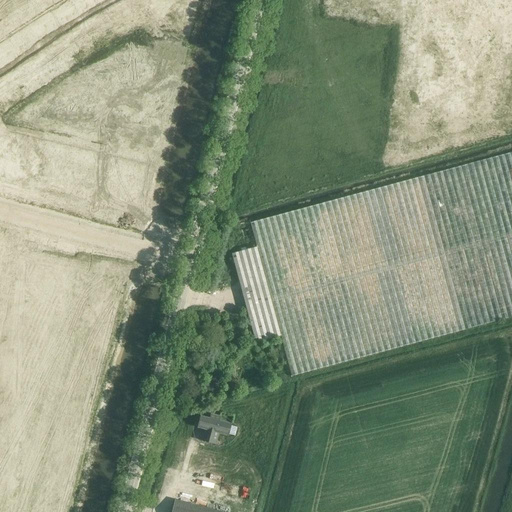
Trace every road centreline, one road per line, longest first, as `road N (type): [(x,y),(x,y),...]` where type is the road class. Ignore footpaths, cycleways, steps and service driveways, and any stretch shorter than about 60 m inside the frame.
road 1 (unclassified): [(191,259),(257,0)]
road 2 (unclassified): [(123,511),(191,259)]
road 3 (unclassified): [(191,259),(0,211)]
